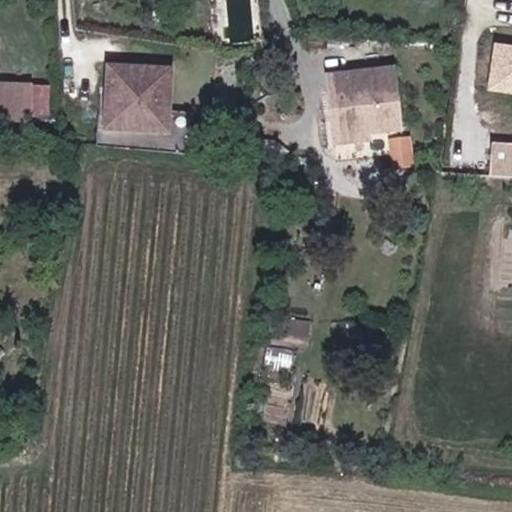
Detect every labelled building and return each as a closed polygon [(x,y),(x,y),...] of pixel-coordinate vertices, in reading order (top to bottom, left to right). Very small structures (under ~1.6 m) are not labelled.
[(511,46),(494,44),(488,90),(511,92),(511,46)] [(173,63),(105,62),(104,131),(172,131),(173,63)] [(393,65),(330,74),(339,139),(403,130),(393,65)] [(0,116),(21,117),(22,87),(0,86),(0,116)] [(391,136),(391,166),(414,166),(414,136),(391,136)] [(511,144),(492,143),(491,174),(511,175),(511,144)]
